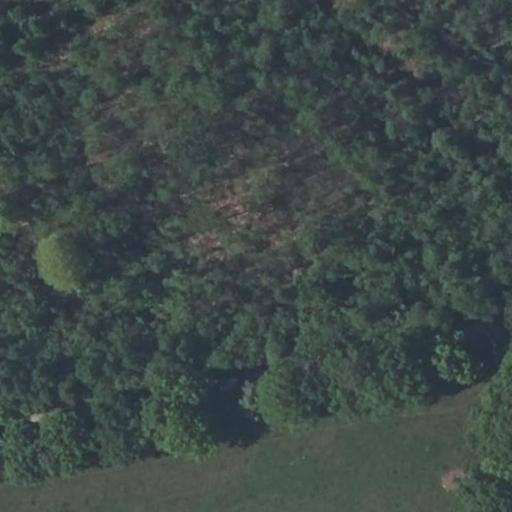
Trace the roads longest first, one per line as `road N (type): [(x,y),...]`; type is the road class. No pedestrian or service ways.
road 1 (track): [(0,431),(511,328)]
road 2 (track): [(511,189),(290,0)]
